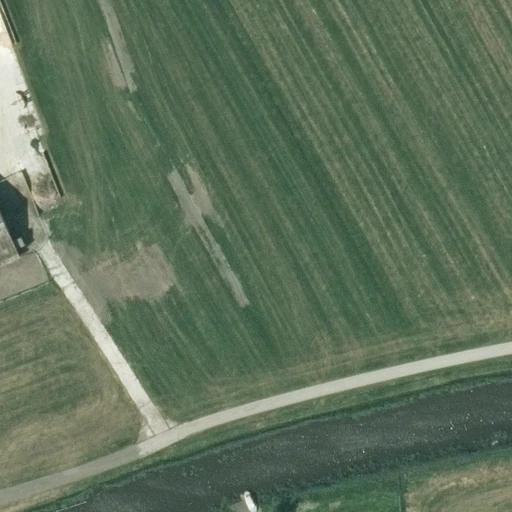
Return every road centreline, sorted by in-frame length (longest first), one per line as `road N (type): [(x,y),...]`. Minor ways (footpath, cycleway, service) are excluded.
road 1 (track): [(0,500),(168,439),(370,380),(511,350)]
road 2 (track): [(168,439),(22,216)]
